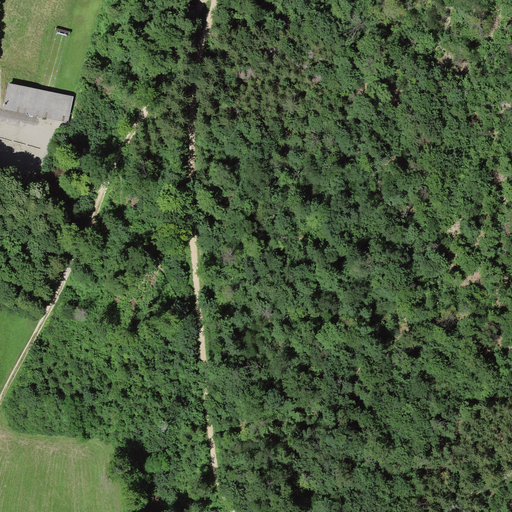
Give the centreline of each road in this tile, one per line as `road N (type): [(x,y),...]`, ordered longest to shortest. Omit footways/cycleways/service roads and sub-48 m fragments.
road 1 (track): [(204,0),(0,400)]
road 2 (track): [(201,328),(190,190),(193,86),(214,0)]
road 3 (track): [(234,511),(215,465),(201,328)]
